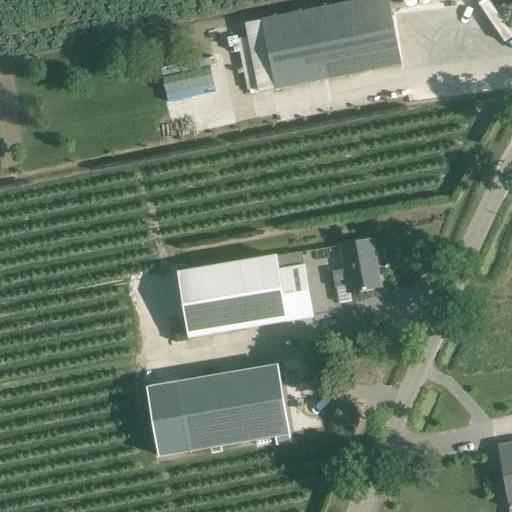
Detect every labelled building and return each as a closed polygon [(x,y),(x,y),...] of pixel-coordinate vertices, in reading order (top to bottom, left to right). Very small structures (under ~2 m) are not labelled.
[(389,0),(358,0),(261,20),(244,23),(247,38),(237,40),(247,92),(258,90),(259,94),(402,65),(389,0)] [(340,246),(345,271),(332,273),(335,289),(348,287),(349,292),(380,287),(372,240),(340,246)] [(277,256),(178,272),(189,339),(289,322),(313,318),(305,265),(304,265),(302,252),(277,256)] [(179,385),(148,390),(159,457),(185,453),(190,452),(218,447),(248,442),(254,441),(274,437),(276,445),(290,443),(289,435),(278,368),(179,385)] [(511,442),(497,445),(508,506),(509,506),(510,509),(511,508),(511,442)]
